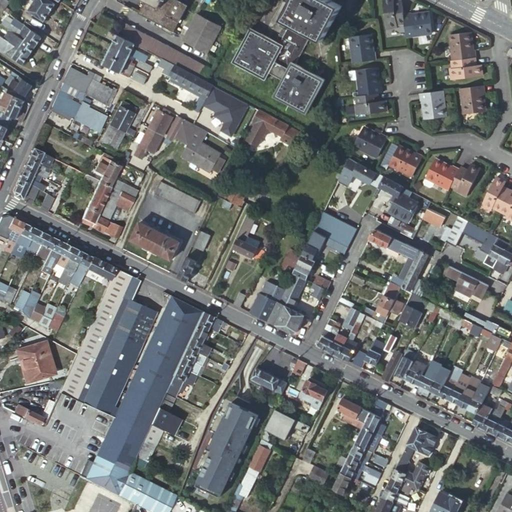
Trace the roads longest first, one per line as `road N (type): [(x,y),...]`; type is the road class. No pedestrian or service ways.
road 1 (residential): [(0,199),(511,454)]
road 2 (tertiary): [(93,0),(0,196)]
road 3 (residential): [(489,151),(464,139),(428,142),(402,129),(402,68)]
road 4 (unknown): [(66,56),(188,113)]
road 5 (residential): [(489,151),(507,114),(500,49),(507,29)]
road 6 (unknown): [(156,277),(183,248),(189,228),(138,198)]
